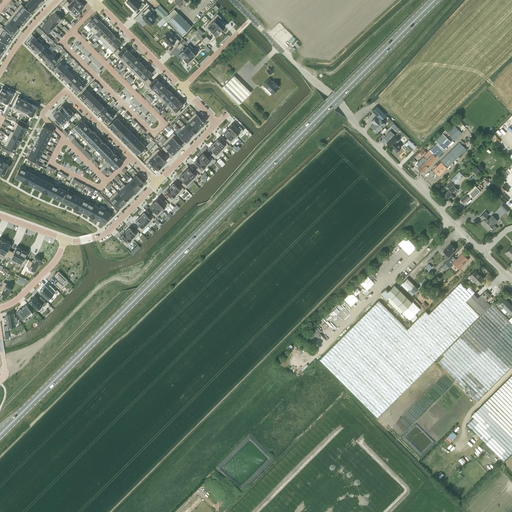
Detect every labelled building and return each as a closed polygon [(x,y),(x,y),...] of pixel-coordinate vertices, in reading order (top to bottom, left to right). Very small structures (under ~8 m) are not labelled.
[(67,1),(63,5),(70,12),(80,2),(77,0),(72,0),(69,3),(67,1)] [(135,0),(128,0),(127,2),(133,9),(135,10),(138,7),(141,9),(145,5),(143,2),(140,5),(139,3),(135,0)] [(29,1),(25,5),(32,11),(35,8),(29,1)] [(80,2),(70,12),(76,18),(80,14),(78,12),(84,6),(80,2)] [(21,3),(17,8),(28,16),(31,12),(21,3)] [(159,5),(154,10),(181,37),(191,27),(177,12),(174,9),(168,15),(167,14),(168,13),(159,4),(159,5)] [(143,17),(142,17),(145,20),(147,22),(150,25),(151,24),(151,25),(154,23),(153,22),(155,20),(151,16),(153,14),(150,11),(150,10),(148,7),(143,12),(145,15),(143,17)] [(17,8),(14,12),(24,21),(28,16),(17,8)] [(14,12),(10,16),(21,25),(24,21),(14,12)] [(55,12),(52,16),(59,23),(60,24),(64,20),(55,12)] [(217,14),(210,20),(220,30),(220,31),(225,26),(219,20),(221,18),(217,14)] [(10,16),(7,21),(8,22),(9,22),(17,29),(21,25),(10,16)] [(52,16),(49,19),(56,26),(59,23),(52,16)] [(88,22),(86,25),(90,29),(99,20),(95,16),(91,19),(90,18),(88,21),(88,22)] [(49,19),(45,23),(53,30),(56,26),(49,19)] [(99,20),(90,29),(95,34),(104,25),(99,20)] [(210,20),(204,27),(208,31),(210,29),(216,35),(220,30),(210,20)] [(5,26),(14,33),(17,29),(9,22),(8,22),(5,26)] [(45,23),(42,26),(49,33),(53,30),(45,23)] [(104,25),(95,34),(99,38),(108,29),(104,25)] [(2,27),(0,29),(0,32),(10,39),(13,34),(13,35),(13,34),(2,27)] [(108,29),(99,38),(104,43),(113,34),(108,29)] [(0,32),(0,39),(7,44),(10,39),(0,32)] [(163,37),(163,38),(166,41),(168,43),(170,46),(173,43),(175,45),(180,41),(174,35),(172,37),(168,33),(166,35),(165,34),(163,37)] [(113,34),(104,43),(108,47),(117,38),(113,34)] [(33,36),(27,42),(31,46),(37,39),(33,36)] [(37,39),(31,46),(34,49),(40,43),(42,41),(38,38),(37,39)] [(117,38),(108,47),(113,52),(122,43),(117,38)] [(40,43),(34,49),(37,52),(44,46),(43,46),(40,43)] [(37,52),(38,53),(41,56),(49,48),(45,44),(43,46),(44,46),(37,52)] [(184,49),(179,54),(183,58),(193,48),(189,44),(188,44),(184,49)] [(118,49),(114,53),(120,59),(128,50),(124,46),(120,51),(118,49)] [(49,48),(41,56),(44,59),(52,51),(49,48)] [(193,48),(183,58),(188,63),(193,58),(197,53),(198,53),(193,48)] [(128,50),(120,59),(124,63),(132,54),(128,50)] [(52,51),(44,59),(48,63),(55,56),(56,55),(52,51)] [(132,54),(124,63),(128,67),(136,58),(132,54)] [(55,56),(48,63),(51,66),(58,59),(55,56)] [(136,58),(128,67),(131,71),(140,62),(136,58)] [(61,61),(54,68),(54,69),(57,72),(64,66),(65,65),(61,61)] [(140,62),(131,71),(132,71),(135,74),(144,66),(140,62)] [(64,66),(57,72),(61,75),(67,69),(64,66)] [(144,66),(135,74),(139,78),(148,69),(144,66)] [(67,69),(61,75),(64,79),(71,72),(68,68),(67,69)] [(148,69),(139,78),(145,84),(150,80),(147,78),(152,73),(148,69)] [(71,72),(64,79),(68,82),(75,75),(74,75),(71,72)] [(75,75),(68,82),(71,86),(79,78),(75,74),(74,75),(75,75)] [(234,75),(222,87),(239,104),(251,92),(234,75)] [(79,78),(71,86),(74,89),(82,81),(79,78)] [(150,80),(145,84),(147,86),(151,91),(152,90),(160,82),(156,78),(152,82),(150,80)] [(269,79),(263,84),(272,94),(274,92),(274,93),(276,93),(277,91),(277,90),(276,89),(278,88),(277,87),(278,86),(275,83),(274,84),(269,79)] [(82,81),(74,89),(78,92),(78,93),(86,85),(82,81)] [(160,82),(152,90),(156,93),(164,86),(160,82)] [(156,93),(155,94),(159,98),(167,90),(167,89),(164,86),(156,93)] [(86,89),(80,95),(84,99),(90,93),(90,92),(86,89)] [(167,90),(159,98),(163,102),(165,100),(172,93),(168,90),(168,89),(167,89),(167,90)] [(7,91),(2,100),(3,101),(8,103),(13,94),(7,91)] [(90,93),(84,99),(87,102),(93,96),(94,95),(91,92),(90,92),(90,93)] [(172,93),(165,100),(168,104),(175,97),(172,93)] [(93,96),(87,102),(90,106),(97,99),(96,99),(93,96)] [(18,97),(12,108),(17,110),(23,100),(18,97)] [(168,104),(167,105),(171,109),(179,101),(175,97),(168,104)] [(97,99),(90,106),(94,109),(100,103),(101,102),(97,98),(96,99),(97,99)] [(23,100),(17,110),(22,113),(27,102),(23,100)] [(179,101),(171,109),(177,116),(181,112),(179,109),(183,105),(179,101)] [(27,102),(22,113),(27,116),(28,114),(32,104),(27,102)] [(97,113),(103,106),(100,103),(94,109),(97,112),(97,113)] [(32,104),(28,114),(33,116),(37,107),(32,104)] [(62,106),(57,110),(68,121),(75,114),(68,108),(66,110),(62,106)] [(103,106),(97,113),(101,116),(107,110),(103,106)] [(377,106),(372,111),(378,117),(379,116),(382,119),(386,115),(377,106)] [(53,115),(57,119),(55,121),(59,126),(62,124),(64,125),(68,121),(57,110),(57,111),(56,110),(53,113),(54,114),(53,115)] [(107,110),(101,116),(104,119),(110,113),(107,110)] [(110,113),(104,119),(107,123),(114,117),(110,113)] [(195,113),(191,117),(201,126),(205,122),(195,113)] [(118,115),(108,125),(112,129),(120,121),(122,120),(118,115)] [(191,117),(187,121),(189,122),(197,130),(201,126),(191,117)] [(376,117),(371,121),(375,125),(372,128),(376,133),(385,124),(379,118),(378,119),(376,117)] [(81,119),(72,128),(76,132),(85,123),(81,120),(81,119)] [(120,121),(112,129),(116,132),(116,133),(124,125),(120,121)] [(16,122),(13,127),(15,128),(24,132),(26,128),(27,128),(15,122),(16,122)] [(186,126),(185,126),(193,134),(197,130),(189,122),(186,126)] [(85,123),(76,132),(80,136),(89,127),(85,123)] [(184,124),(180,128),(189,138),(193,134),(185,126),(186,126),(184,124)] [(232,124),(228,128),(228,129),(237,137),(243,130),(239,126),(237,128),(232,124)] [(124,125),(116,133),(119,136),(127,128),(124,125)] [(43,127),(41,131),(50,136),(53,132),(43,127)] [(89,127),(80,136),(84,140),(93,131),(89,127)] [(13,132),(22,137),(22,136),(24,132),(15,128),(13,132)] [(127,128),(119,136),(120,136),(123,140),(131,132),(127,128)] [(179,128),(175,132),(177,134),(185,142),(186,142),(185,141),(189,138),(180,128),(179,128)] [(228,129),(224,133),(228,137),(226,139),(230,144),(237,137),(228,129)] [(11,131),(9,136),(20,142),(22,137),(13,132),(11,131)] [(38,135),(48,140),(48,141),(50,142),(53,137),(50,136),(41,131),(38,135)] [(93,131),(84,140),(87,144),(96,135),(93,131)] [(131,132),(123,140),(126,143),(127,143),(135,135),(134,135),(131,132)] [(444,149),(446,146),(451,142),(448,138),(444,135),(442,132),(434,139),(437,142),(440,146),(443,149),(444,149)] [(173,133),(167,139),(177,150),(181,146),(182,146),(177,141),(180,139),(173,133)] [(135,135),(127,143),(130,147),(140,137),(136,134),(134,135),(135,135)] [(38,135),(36,140),(46,145),(48,141),(48,140),(38,135)] [(87,144),(91,148),(100,139),(100,138),(96,135),(97,135),(96,135),(87,144)] [(394,135),(387,143),(391,147),(396,151),(401,147),(396,142),(398,140),(394,135)] [(9,136),(6,140),(17,146),(19,142),(20,142),(9,136)] [(140,137),(130,147),(134,151),(142,143),(144,141),(140,137)] [(100,139),(91,148),(95,152),(97,150),(104,142),(100,139)] [(164,145),(161,148),(166,153),(169,150),(173,154),(177,150),(167,139),(162,144),(164,145)] [(218,139),(213,143),(222,152),(229,145),(224,141),(222,143),(218,139)] [(4,145),(15,151),(15,150),(17,146),(6,140),(4,145)] [(36,140),(34,144),(44,149),(46,145),(36,140)] [(415,146),(409,140),(404,144),(411,151),(415,146)] [(104,142),(97,150),(101,154),(108,146),(104,143),(104,142)] [(440,161),(441,162),(433,170),(438,176),(450,165),(451,166),(452,166),(453,165),(453,163),(452,162),(466,149),(459,142),(440,161)] [(142,143),(134,151),(138,154),(146,147),(142,143)] [(213,143),(209,148),(213,152),(211,154),(215,158),(222,152),(213,143)] [(34,144),(32,148),(42,153),(44,149),(34,144)] [(436,144),(430,149),(437,156),(443,151),(436,144)] [(108,146),(101,154),(104,157),(112,150),(111,150),(108,146)] [(32,148),(29,153),(39,158),(42,153),(32,148)] [(158,148),(151,155),(162,166),(162,165),(166,161),(162,157),(164,155),(158,148)] [(112,150),(104,157),(108,161),(116,154),(112,150)] [(419,167),(417,168),(418,168),(418,170),(419,171),(420,171),(421,172),(425,169),(428,167),(427,166),(437,157),(430,150),(423,157),(426,160),(424,161),(421,159),(418,163),(418,165),(419,167)] [(29,153),(27,157),(37,162),(39,158),(29,153)] [(203,153),(199,158),(207,166),(214,160),(210,156),(207,158),(203,153)] [(116,154),(108,161),(112,165),(119,158),(116,154)] [(151,155),(144,162),(151,168),(153,166),(157,170),(162,166),(151,155)] [(199,157),(194,162),(199,167),(196,169),(201,173),(207,166),(199,158),(199,157)] [(119,158),(112,165),(116,169),(123,162),(119,158)] [(2,161),(0,166),(0,171),(0,172),(4,174),(9,165),(3,161),(2,161)] [(20,167),(15,177),(21,180),(22,180),(27,170),(20,167)] [(27,170),(22,180),(28,184),(34,171),(28,168),(27,170)] [(188,168),(184,173),(192,181),(199,174),(195,170),(193,173),(188,168)] [(34,171),(28,184),(35,187),(41,175),(34,171)] [(463,175),(459,171),(451,180),(452,181),(447,186),(449,189),(443,194),(447,198),(450,196),(452,198),(455,195),(454,193),(458,190),(453,185),(463,175)] [(184,173),(179,177),(184,181),(182,184),(186,188),(192,181),(184,173)] [(41,175),(35,187),(41,190),(47,178),(41,175)] [(136,175),(133,178),(141,186),(144,183),(136,175)] [(47,178),(41,190),(47,193),(54,181),(47,178)] [(133,178),(129,182),(137,190),(141,186),(133,178)] [(54,181),(47,193),(48,194),(48,193),(54,197),(60,185),(54,181)] [(126,186),(125,186),(133,194),(137,190),(129,182),(126,186)] [(174,183),(169,187),(178,196),(184,189),(180,185),(178,187),(174,183)] [(124,184),(120,188),(121,190),(122,189),(129,197),(133,194),(125,186),(126,186),(124,184)] [(60,185),(54,197),(60,200),(67,188),(60,185)] [(466,194),(460,199),(463,203),(471,196),(473,198),(480,191),(475,186),(466,194)] [(169,187),(165,192),(169,196),(167,198),(171,202),(178,196),(169,187)] [(118,193),(126,201),(129,197),(122,189),(121,190),(118,193)] [(67,191),(62,201),(68,204),(73,194),(72,194),(67,191)] [(73,194),(68,204),(73,206),(73,207),(79,194),(73,191),(72,194),(73,194)] [(116,191),(113,195),(122,205),(126,201),(118,193),(117,191),(116,191)] [(79,194),(73,207),(78,209),(84,197),(79,194)] [(113,195),(109,199),(118,208),(122,205),(113,195)] [(84,197),(78,209),(84,212),(89,202),(90,200),(84,197)] [(159,197),(154,202),(163,211),(170,204),(165,200),(163,202),(159,197)] [(89,202),(84,212),(89,214),(89,215),(94,205),(89,202)] [(154,202),(150,206),(154,211),(152,213),(156,217),(163,211),(154,202)] [(94,205),(89,215),(94,217),(99,207),(94,205)] [(99,207),(94,217),(94,218),(94,217),(100,220),(105,210),(99,207)] [(105,210),(100,220),(105,223),(107,219),(108,219),(110,216),(109,215),(110,213),(105,210)] [(497,228),(494,225),(494,224),(498,221),(492,215),(488,219),(486,217),(488,215),(485,211),(479,217),(482,220),(481,222),(489,230),(492,233),(497,228)] [(144,212),(140,217),(148,225),(155,219),(151,214),(148,217),(144,212)] [(140,217),(135,221),(139,226),(137,228),(141,232),(148,225),(140,217)] [(129,227),(125,231),(134,240),(140,233),(136,229),(134,231),(129,227)] [(125,231),(120,236),(125,240),(123,242),(127,247),(134,240),(125,231)] [(5,241),(0,251),(0,255),(7,259),(8,257),(11,251),(8,249),(11,244),(10,244),(9,243),(10,243),(7,241),(6,242),(5,241)] [(449,257),(456,250),(450,244),(443,251),(449,257)] [(11,251),(8,257),(11,258),(9,260),(15,263),(22,250),(16,247),(14,252),(11,251)] [(22,250),(15,263),(21,266),(22,264),(25,265),(28,259),(25,258),(27,252),(22,250)] [(468,260),(462,254),(456,260),(452,256),(445,263),(450,268),(454,263),(459,268),(468,260)] [(29,260),(26,266),(29,268),(28,270),(34,273),(37,267),(38,268),(39,264),(38,264),(41,260),(41,259),(40,259),(40,258),(37,256),(36,257),(35,256),(35,257),(32,262),(29,260)] [(58,270),(53,276),(58,280),(55,283),(60,288),(63,285),(64,287),(69,282),(68,280),(58,270)] [(474,270),(469,276),(478,285),(483,279),(474,270)] [(403,283),(401,285),(407,291),(408,291),(409,289),(410,289),(408,291),(409,292),(412,295),(418,289),(414,285),(407,278),(403,282),(403,283)] [(4,281),(0,288),(0,289),(2,291),(0,295),(0,296),(1,297),(0,298),(4,299),(4,298),(6,299),(12,286),(4,281)] [(409,327),(411,328),(350,389),(377,417),(400,394),(479,315),(465,301),(473,293),(474,292),(469,286),(466,289),(460,282),(428,314),(425,311),(409,327)] [(45,285),(39,291),(48,299),(56,291),(49,284),(47,287),(45,285)] [(400,314),(403,311),(412,303),(394,285),(388,291),(386,289),(380,294),(386,300),(389,297),(388,299),(389,300),(388,301),(400,314)] [(486,290),(480,296),(485,301),(491,295),(486,290)] [(473,293),(465,301),(479,315),(490,305),(485,301),(480,296),(478,298),(473,293)] [(34,296),(29,302),(29,301),(37,309),(37,310),(42,305),(44,306),(46,303),(40,297),(37,300),(34,296)] [(510,315),(511,312),(511,306),(505,299),(499,304),(510,315)] [(350,389),(411,328),(409,327),(407,329),(378,300),(319,359),(350,389)] [(23,307),(16,312),(22,319),(28,314),(31,312),(27,306),(26,305),(23,307)] [(511,365),(511,323),(507,318),(494,306),(492,308),(490,306),(443,354),(444,355),(438,362),(476,401),(511,365)] [(7,325),(3,326),(4,331),(8,330),(8,327),(15,326),(15,322),(17,322),(16,317),(14,317),(14,313),(6,315),(7,325)] [(474,417),(467,424),(484,441),(494,450),(503,460),(511,451),(511,374),(472,415),(474,417)]
